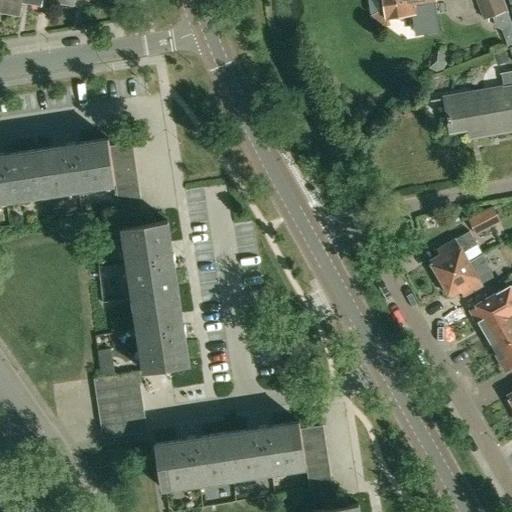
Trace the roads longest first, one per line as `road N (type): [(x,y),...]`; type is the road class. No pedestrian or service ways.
road 1 (residential): [(511,497),(357,223)]
road 2 (tertiary): [(465,511),(309,240)]
road 3 (tertiary): [(309,240),(204,33)]
road 4 (residential): [(0,68),(204,33)]
road 5 (residential): [(357,223),(511,186)]
road 6 (residential): [(98,511),(21,401)]
